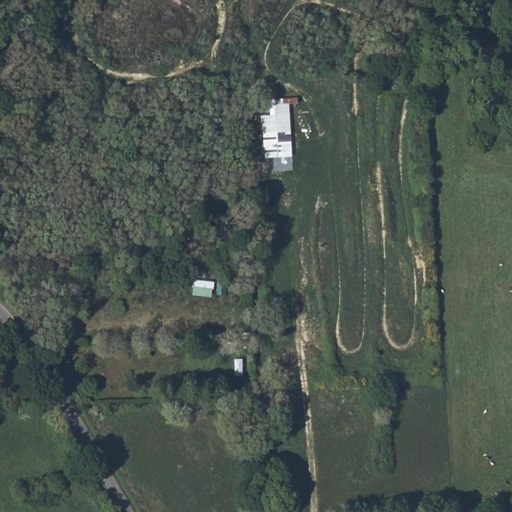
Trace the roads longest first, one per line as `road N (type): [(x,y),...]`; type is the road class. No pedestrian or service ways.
road 1 (track): [(265,511),(258,376),(293,341),(303,309),(304,198)]
road 2 (unclassified): [(0,309),(28,341),(126,511)]
